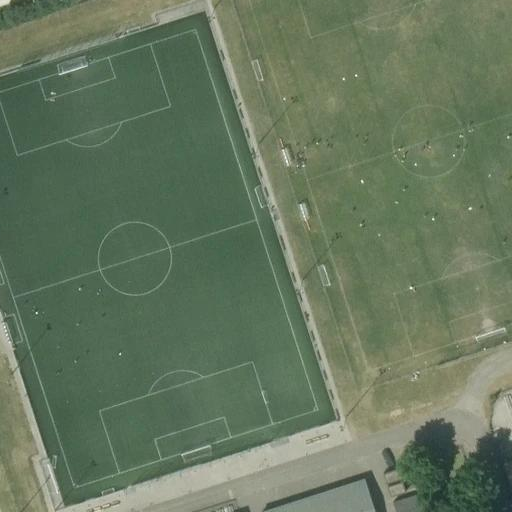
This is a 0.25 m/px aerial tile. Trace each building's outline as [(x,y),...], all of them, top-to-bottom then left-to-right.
[(276,151),(281,166),(290,163),(285,148),(276,151)] [(294,207),(300,222),(309,219),(303,204),(294,207)] [(406,465),(383,473),(386,483),(409,475),(406,465)] [(374,511),(364,479),(262,511),(374,511)] [(401,481),(386,486),(390,496),(405,491),(401,481)] [(422,511),(416,494),(410,496),(392,502),(395,511),(422,511)]
